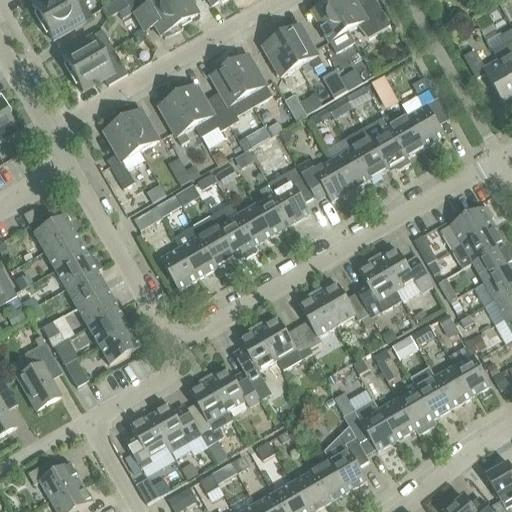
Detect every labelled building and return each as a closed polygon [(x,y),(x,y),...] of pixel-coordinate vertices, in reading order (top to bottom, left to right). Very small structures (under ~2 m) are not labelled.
[(42,24),(81,1),(80,0),(40,0),(32,5),(42,24)] [(118,14),(129,8),(124,0),(119,0),(101,10),(107,21),(118,14)] [(124,0),(129,8),(133,15),(140,28),(151,21),(160,38),(162,37),(165,41),(169,39),(174,37),(179,34),(183,32),(180,27),(179,27),(163,0),(124,0)] [(188,0),(163,0),(179,27),(180,27),(198,16),(188,0)] [(226,0),(206,0),(212,8),(226,0)] [(362,0),(356,3),(354,0),(338,0),(332,4),(349,34),(360,28),(370,41),(391,29),(374,0),(362,0)] [(53,43),(84,25),(92,20),(81,1),(42,24),(53,43)] [(349,34),(332,4),(313,14),(330,45),(349,34)] [(129,8),(118,14),(122,21),(133,15),(129,8)] [(459,12),(448,14),(450,29),(462,27),(459,12)] [(283,39),(300,69),(311,63),(315,71),(323,66),(301,28),(283,39)] [(142,31),(132,37),(137,45),(147,39),(142,31)] [(493,52),(499,63),(511,85),(511,32),(502,38),(506,45),(493,52)] [(72,75),(113,52),(102,33),(61,56),(72,75)] [(300,69),(283,39),(264,50),(281,80),(300,69)] [(83,94),(104,81),(108,88),(128,77),(113,52),(72,75),(83,94)] [(511,85),(499,63),(486,70),(476,53),(464,59),(478,82),(487,77),(504,106),(505,105),(507,108),(510,109),(511,108),(511,85)] [(227,64),(230,69),(231,69),(254,110),(273,99),(249,58),(247,59),(245,56),(241,57),(236,59),(231,62),(227,64)] [(231,69),(230,69),(212,80),(225,103),(218,107),(230,128),(240,123),(238,119),(254,110),(231,69)] [(356,72),(342,81),(349,93),(364,85),(356,72)] [(324,81),(336,103),(350,94),(349,93),(342,81),(338,73),(324,81)] [(413,87),(420,99),(432,93),(425,80),(413,87)] [(388,86),(378,92),(388,109),(398,103),(388,86)] [(197,88),(179,99),(196,129),(202,140),(219,130),(221,134),(230,128),(218,107),(211,111),(197,88)] [(366,89),(348,100),(353,109),(372,99),(366,89)] [(418,114),(408,120),(426,150),(445,139),(439,129),(449,123),(432,93),(420,99),(412,104),(418,114)] [(0,119),(6,116),(6,117),(11,114),(0,98),(0,97),(0,119)] [(309,121),(308,119),(296,97),(285,103),(299,127),(309,121)] [(186,135),(196,129),(179,99),(160,110),(182,148),(190,143),(186,135)] [(328,111),(320,116),(323,122),(332,117),(328,111)] [(142,113),(124,124),(141,154),(160,143),(142,113)] [(6,116),(0,119),(0,144),(16,135),(6,117),(6,116)] [(364,131),(371,142),(388,172),(394,169),(396,172),(400,172),(410,166),(407,161),(389,131),(383,120),(364,131)] [(426,150),(408,120),(389,131),(407,161),(426,150)] [(105,134),(118,157),(108,163),(125,192),(136,185),(129,173),(146,162),(141,154),(124,124),(105,134)] [(279,124),(269,130),(273,138),(280,134),(284,132),(279,124)] [(369,183),(388,172),(371,142),(364,131),(346,142),(352,152),(369,183)] [(289,132),(282,136),(286,144),(290,145),(294,134),(289,132)] [(240,144),(246,155),(250,153),(253,151),(247,140),(240,144)] [(269,155),(277,168),(287,162),(279,149),(269,155)] [(369,183),(352,152),(333,163),(351,194),(369,183)] [(246,155),(241,158),(248,169),(256,164),(250,153),(246,155)] [(223,154),(215,159),(219,166),(227,162),(223,154)] [(170,168),(182,189),(193,183),(180,162),(170,168)] [(315,174),(309,164),(298,170),(300,175),(315,200),(325,194),(331,205),(351,194),(333,163),(315,174)] [(196,169),(187,174),(193,183),(201,178),(196,169)] [(274,197),(291,228),(311,217),(305,206),(315,200),(300,175),(290,181),(293,186),(274,197)] [(199,186),(203,193),(217,185),(212,178),(199,186)] [(269,189),(260,194),(265,202),(255,208),(273,239),(291,228),(274,197),(269,189)] [(188,192),(177,198),(183,209),(189,206),(191,198),(188,192)] [(165,205),(157,209),(163,220),(171,215),(165,205)] [(254,249),(273,239),(255,208),(236,219),(254,249)] [(212,219),(218,230),(235,260),(242,257),(243,260),(247,261),(257,254),(254,249),(236,219),(230,209),(212,219)] [(156,210),(134,223),(142,234),(163,221),(156,210)] [(489,211),(485,210),(482,212),(482,211),(441,234),(452,254),(493,230),(490,225),(493,223),(494,220),(489,211)] [(31,213),(23,218),(28,226),(36,221),(31,213)] [(33,235),(44,254),(74,237),(63,218),(33,235)] [(235,260),(218,230),(212,219),(193,230),(217,271),(235,260)] [(217,271),(193,230),(174,241),(180,251),(198,282),(217,271)] [(502,234),(499,233),(496,235),(493,230),(452,254),(462,272),(473,266),(503,249),(509,246),(502,234)] [(44,254),(55,273),(85,256),(74,237),(44,254)] [(422,237),(413,243),(427,266),(436,261),(422,237)] [(4,246),(0,248),(0,255),(2,259),(9,255),(4,246)] [(473,266),(484,285),(511,268),(511,263),(503,249),(473,266)] [(179,293),(198,282),(180,251),(161,262),(179,293)] [(416,284),(419,290),(422,296),(434,289),(418,261),(407,267),(399,253),(393,257),(391,254),(387,253),(377,259),(397,295),(416,284)] [(95,260),(91,259),(88,261),(85,256),(55,273),(65,292),(96,274),(101,271),(95,260)] [(358,296),(370,317),(372,321),(402,304),(397,295),(377,259),(366,265),(365,269),(367,272),(360,275),(368,289),(358,296)] [(435,263),(428,267),(434,278),(442,274),(435,263)] [(511,268),(484,285),(494,304),(511,293),(511,268)] [(65,292),(76,311),(107,293),(96,274),(65,292)] [(0,308),(17,299),(5,277),(0,279),(0,308)] [(22,278),(15,282),(21,292),(28,288),(23,280),(22,278)] [(347,302),(339,287),(333,291),(331,288),(328,287),(317,293),(337,329),(356,318),(359,324),(370,317),(358,296),(347,302)] [(445,296),(450,304),(458,300),(453,292),(445,296)] [(76,311),(87,329),(118,312),(107,293),(76,311)] [(337,329),(317,293),(306,300),(305,303),(307,306),(301,310),(309,324),(298,330),(311,352),(322,345),(319,340),(337,329)] [(511,293),(494,304),(505,322),(511,318),(511,293)] [(27,314),(38,307),(33,298),(22,305),(27,314)] [(458,302),(451,306),(456,315),(463,311),(458,302)] [(38,307),(27,314),(32,322),(43,316),(38,307)] [(20,309),(6,316),(12,327),(26,319),(20,309)] [(87,329),(98,348),(129,331),(118,312),(87,329)] [(425,313),(414,319),(418,325),(428,319),(425,313)] [(450,318),(439,324),(443,330),(454,324),(450,318)] [(470,318),(461,323),(465,331),(474,325),(470,318)] [(257,328),(278,363),(284,374),(303,363),(300,358),(311,352),(298,330),(288,336),(280,322),(273,325),(272,322),(268,321),(257,328)] [(454,324),(443,330),(449,340),(459,334),(454,324)] [(51,325),(42,330),(49,342),(58,337),(51,325)] [(257,328),(247,334),(246,337),(247,340),(241,344),(249,358),(239,364),(249,382),(251,386),(252,386),(261,381),(263,380),(259,374),(278,363),(257,328)] [(140,350),(129,331),(98,348),(109,368),(140,350)] [(392,331),(382,337),(388,346),(398,341),(392,331)] [(423,332),(412,338),(417,348),(429,342),(423,332)] [(481,336),(472,342),(479,353),(488,348),(481,336)] [(411,339),(393,349),(400,362),(418,352),(411,339)] [(66,342),(53,350),(64,367),(77,359),(66,342)] [(472,342),(466,345),(472,356),(478,353),(472,342)] [(59,371),(44,346),(24,357),(32,371),(17,379),(37,414),(61,400),(48,377),(59,371)] [(376,359),(375,359),(379,366),(385,362),(391,359),(387,352),(376,359)] [(491,356),(482,361),(487,369),(494,365),(496,364),(491,356)] [(107,382),(133,368),(127,358),(101,373),(107,382)] [(455,370),(472,400),(492,389),(474,359),(455,370)] [(64,368),(77,390),(88,384),(75,362),(64,368)] [(363,362),(354,367),(360,377),(369,372),(363,362)] [(385,362),(379,366),(389,384),(395,380),(385,362)] [(494,365),(487,369),(492,379),(499,375),(494,365)] [(430,370),(411,381),(417,391),(435,422),(454,411),(436,381),(430,370)] [(472,400),(455,370),(436,381),(454,411),(472,400)] [(208,379),(228,415),(247,404),(250,410),(262,403),(252,386),(251,386),(249,382),(238,388),(230,373),(224,377),(222,374),(219,373),(208,379)] [(499,375),(492,379),(501,394),(511,389),(502,374),(499,375)] [(0,439),(16,430),(3,408),(14,402),(0,376),(0,439)] [(333,377),(328,380),(331,387),(337,384),(333,377)] [(234,424),(228,415),(208,379),(197,386),(196,389),(198,392),(192,396),(200,410),(189,416),(202,438),(209,449),(223,441),(221,431),(234,424)] [(261,381),(252,386),(262,403),(273,397),(263,380),(261,381)] [(399,402),(416,433),(419,438),(432,431),(429,425),(435,422),(417,391),(399,402)] [(351,415),(355,413),(350,403),(345,396),(335,402),(345,419),(351,415)] [(344,419),(347,425),(350,429),(351,432),(360,446),(370,440),(378,455),(398,443),(380,413),(374,402),(344,419)] [(398,443),(416,433),(399,402),(380,413),(398,443)] [(151,419),(169,449),(172,455),(202,438),(189,416),(179,422),(170,408),(151,419)] [(169,449),(151,419),(132,430),(140,444),(130,450),(137,464),(142,472),(154,466),(150,460),(169,449)] [(303,419),(291,427),(297,436),(309,429),(303,419)] [(360,446),(351,432),(350,429),(325,454),(331,464),(348,495),(368,484),(359,470),(370,464),(360,446)] [(287,434),(279,439),(283,446),(291,441),(287,434)] [(257,452),(264,464),(276,457),(269,445),(257,452)] [(222,449),(212,455),(219,465),(228,460),(222,449)] [(238,476),(250,469),(244,459),(232,465),(238,476)] [(487,479),(494,492),(492,493),(497,501),(499,500),(501,503),(505,511),(506,511),(511,507),(511,470),(509,466),(507,467),(506,464),(503,463),(488,472),(487,475),(489,478),(487,479)] [(52,503),(82,486),(71,466),(57,475),(51,464),(29,477),(35,488),(41,485),(52,503)] [(137,464),(130,468),(135,476),(142,472),(137,464)] [(312,475),(330,506),(348,495),(331,464),(312,475)] [(219,473),(225,483),(238,476),(232,466),(219,473)] [(195,468),(184,474),(189,483),(200,476),(195,468)] [(293,486),(308,511),(318,511),(330,506),(312,475),(293,486)] [(201,484),(208,496),(220,489),(213,477),(201,484)] [(149,481),(137,489),(148,508),(161,501),(154,488),(149,481)] [(81,511),(94,505),(82,486),(52,503),(56,511),(81,511)] [(283,511),(308,511),(293,486),(275,497),(283,511)] [(179,496),(169,502),(175,511),(180,511),(186,508),(179,496)] [(258,511),(283,511),(275,497),(256,508),(258,511)] [(444,510),(444,511),(489,511),(480,500),(471,508),(464,500),(463,501),(461,499),(458,499),(444,510)] [(501,503),(492,508),(495,511),(506,511),(505,511),(501,503)]
